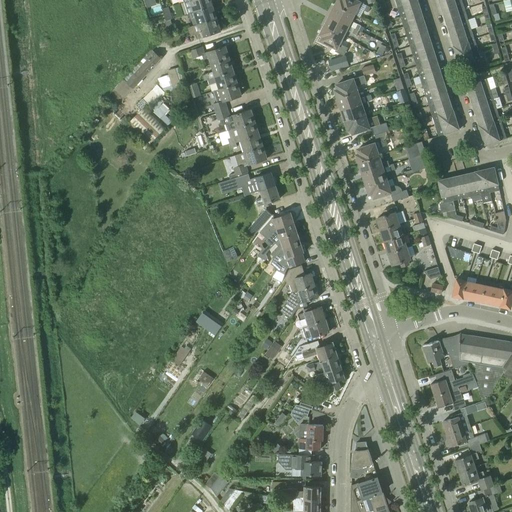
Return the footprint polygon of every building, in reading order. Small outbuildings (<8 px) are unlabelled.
[(210,0),(188,0),(184,2),(188,14),(213,6),(210,0)] [(358,8),(360,9),(363,3),(356,0),(338,0),(336,5),(355,14),(358,8)] [(418,0),(398,7),(401,17),(421,10),(418,0)] [(462,0),(459,0),(441,6),(444,16),(465,9),(462,0)] [(330,16),(351,27),(353,22),(351,21),(355,14),(336,5),(330,16)] [(192,18),(197,17),(199,24),(217,18),(213,6),(188,14),(191,13),(192,18)] [(166,21),(171,19),(172,19),(168,7),(162,9),(166,21)] [(448,26),(468,19),(474,17),(470,7),(465,9),(444,16),(448,26)] [(421,10),(401,17),(404,27),(425,20),(421,10)] [(349,31),(351,27),(330,16),(324,27),(343,37),(347,30),(349,31)] [(198,38),(199,38),(221,31),(217,18),(199,24),(194,26),(198,38)] [(471,29),(468,19),(448,26),(451,35),(471,29)] [(425,20),(404,27),(407,36),(428,30),(425,20)] [(343,37),(324,27),(321,35),(323,36),(321,40),(338,49),(341,44),(340,43),(343,37)] [(357,35),(359,31),(354,29),(351,27),(349,31),(352,33),(357,35)] [(474,39),(471,29),(451,35),(454,45),(474,39)] [(428,30),(407,36),(410,46),(431,40),(428,30)] [(474,39),(454,45),(457,56),(478,49),(474,39)] [(431,40),(410,46),(414,56),(434,50),(431,40)] [(381,44),(376,53),(382,56),(386,47),(381,44)] [(211,64),(230,58),(226,46),(204,53),(202,47),(190,51),(193,58),(202,55),(204,59),(209,57),(211,64)] [(151,49),(123,79),(133,88),(160,58),(154,52),(151,49)] [(481,59),(478,49),(457,56),(460,66),(470,63),(470,64),(476,62),(475,61),(481,59)] [(434,50),(414,56),(417,66),(437,59),(434,50)] [(346,55),(329,61),(332,71),(350,66),(346,55)] [(234,71),(230,58),(211,64),(214,71),(208,73),(202,75),(204,80),(208,79),(234,71)] [(437,59),(417,66),(420,76),(440,69),(437,59)] [(362,69),(364,75),(375,72),(373,65),(362,69)] [(180,83),(175,68),(167,71),(172,85),(172,86),(180,83)] [(440,69),(420,76),(423,86),(443,79),(440,69)] [(238,84),(234,71),(208,79),(209,85),(217,82),(220,89),(238,84)] [(159,82),(162,89),(172,86),(168,75),(158,79),(159,82)] [(364,75),(354,79),(337,84),(338,89),(335,90),(338,98),(358,91),(355,84),(366,81),(364,75)] [(404,89),(400,77),(394,79),(398,91),(404,89)] [(470,95),(490,88),(487,78),(467,85),(470,95)] [(123,98),(133,88),(123,79),(113,89),(123,98)] [(443,79),(423,86),(426,96),(447,89),(443,79)] [(189,85),(193,95),(199,93),(196,83),(189,85)] [(160,99),(166,94),(157,84),(143,99),(136,106),(141,110),(145,106),(147,103),(151,108),(160,99)] [(214,91),(217,98),(218,103),(213,104),(216,112),(227,109),(225,101),(242,95),(238,84),(220,89),(214,91)] [(473,105),(494,98),(490,88),(470,95),(473,105)] [(447,89),(426,96),(429,106),(450,99),(447,89)] [(358,91),(338,98),(342,110),(373,100),(371,95),(360,98),(358,91)] [(171,92),(167,96),(171,100),(175,96),(171,92)] [(342,110),(346,122),(366,116),(363,108),(374,105),(384,101),(383,96),(373,100),(342,110)] [(476,115),(497,108),(494,98),(473,105),(476,115)] [(429,106),(432,115),(453,109),(450,99),(429,106)] [(141,110),(129,123),(150,143),(167,126),(145,106),(141,110)] [(479,125),(500,118),(497,108),(476,115),(479,125)] [(226,124),(228,130),(255,121),(251,109),(230,116),(227,109),(216,112),(219,120),(220,120),(222,125),(226,124)] [(453,109),(432,115),(435,126),(456,119),(453,109)] [(366,116),(346,122),(348,130),(351,129),(353,134),(372,127),(375,135),(386,131),(389,130),(387,123),(381,124),(378,115),(367,119),(366,116)] [(482,135),(503,128),(500,118),(479,125),(482,135)] [(437,131),(439,136),(460,129),(456,119),(435,126),(437,131)] [(255,121),(228,130),(230,137),(228,138),(230,143),(236,141),(241,140),(259,134),(255,121)] [(130,126),(125,132),(130,137),(136,132),(130,126)] [(507,138),(503,128),(482,135),(486,145),(507,138)] [(357,154),(359,162),(379,156),(377,148),(387,145),(386,140),(389,139),(386,131),(375,135),(377,143),(358,149),(360,154),(357,154)] [(259,134),(241,140),(241,141),(245,153),(263,147),(259,134)] [(145,149),(149,145),(144,140),(140,145),(145,149)] [(426,154),(423,143),(422,141),(406,147),(410,159),(414,158),(426,154)] [(267,159),(263,147),(245,153),(239,154),(242,162),(243,165),(234,168),(236,172),(229,175),(230,179),(248,173),(247,172),(248,172),(246,166),(267,159)] [(430,166),(426,154),(414,158),(418,170),(430,166)] [(379,156),(359,162),(363,174),(385,167),(390,166),(388,160),(384,162),(381,163),(379,156)] [(385,173),(387,172),(385,167),(363,174),(367,186),(387,180),(385,173)] [(491,192),(500,190),(498,184),(494,167),(485,169),(491,192)] [(490,192),(491,192),(485,169),(476,171),(483,199),(483,203),(492,201),(490,192)] [(473,201),(483,199),(476,171),(467,174),(472,196),(473,201)] [(249,194),(260,190),(276,185),(272,172),(251,179),(251,180),(250,180),(244,182),(249,194)] [(248,173),(230,179),(232,186),(244,182),(250,180),(248,173)] [(463,198),(472,196),(467,174),(458,176),(463,198)] [(463,198),(458,176),(448,178),(454,200),(463,198)] [(449,217),(455,219),(457,215),(454,200),(448,178),(439,180),(443,196),(442,196),(444,202),(441,203),(444,215),(449,217)] [(390,192),(393,201),(409,196),(407,189),(402,191),(401,189),(400,188),(399,186),(397,186),(396,185),(394,185),(392,186),(390,187),(387,180),(367,186),(370,194),(373,193),(374,198),(390,192)] [(280,199),(276,185),(260,190),(263,197),(257,199),(259,205),(265,203),(266,206),(272,204),(271,201),(280,199)] [(381,230),(399,224),(395,213),(398,212),(396,206),(384,211),(385,215),(378,218),(381,230)] [(255,235),(260,229),(272,215),(266,209),(253,224),(248,229),(255,235)] [(498,227),(497,232),(503,234),(505,230),(506,220),(504,211),(495,213),(498,227)] [(263,235),(268,239),(277,228),(294,222),(291,212),(272,218),(260,232),(263,235)] [(280,237),(297,232),(294,222),(277,228),(268,239),(266,241),(270,245),(279,234),(280,237)] [(425,228),(424,223),(413,226),(414,232),(419,230),(425,228)] [(385,241),(403,235),(399,224),(381,230),(385,241)] [(279,234),(270,245),(266,248),(264,247),(258,255),(264,260),(264,259),(266,260),(268,258),(266,254),(276,243),(278,246),(271,254),(275,257),(284,248),(301,242),(297,232),(280,237),(279,234)] [(389,253),(407,247),(403,235),(385,241),(389,253)] [(285,261),(287,268),(304,262),(301,253),(304,252),(301,242),(284,248),(275,257),(273,260),(277,263),(280,259),(283,263),(285,261)] [(469,261),(472,253),(448,245),(445,253),(469,261)] [(223,252),(228,262),(238,257),(233,246),(223,252)] [(407,247),(389,253),(393,265),(400,262),(402,267),(409,265),(408,260),(410,259),(407,247)] [(292,292),(292,293),(315,285),(311,273),(305,274),(302,265),(290,269),(285,278),(288,285),(290,284),(292,292)] [(441,276),(438,267),(431,270),(424,272),(427,274),(431,279),(441,276)] [(463,298),(466,281),(457,278),(453,296),(463,298)] [(472,299),(476,283),(472,282),(467,281),(466,281),(463,298),(463,297),(472,299)] [(433,283),(432,291),(441,293),(443,286),(433,283)] [(485,285),(481,284),(476,283),(472,299),(482,301),(485,285)] [(315,285),(292,293),(286,301),(298,309),(308,306),(306,301),(319,297),(315,285)] [(492,303),(495,287),(491,286),(485,285),(482,301),(492,303)] [(505,289),(500,288),(495,287),(492,303),(501,305),(500,306),(501,306),(505,289)] [(505,289),(501,306),(511,308),(511,302),(511,290),(510,290),(505,289)] [(253,295),(248,291),(246,293),(243,298),(248,302),(253,295)] [(309,325),(326,319),(325,318),(326,317),(324,312),(322,307),(312,310),(311,307),(304,309),(305,312),(298,314),(300,320),(307,318),(309,325)] [(216,335),(221,327),(202,313),(196,321),(216,335)] [(326,319),(309,325),(303,327),(307,339),(330,331),(328,325),(329,325),(327,320),(326,320),(326,319)] [(469,364),(473,374),(477,382),(484,400),(487,399),(504,375),(511,363),(511,342),(461,334),(461,333),(460,333),(460,335),(459,335),(459,336),(455,337),(445,340),(440,340),(439,340),(438,338),(438,339),(442,351),(451,348),(453,354),(460,353),(460,366),(469,364)] [(268,349),(272,342),(267,339),(263,345),(268,349)] [(440,358),(450,355),(453,354),(451,348),(442,351),(438,339),(438,340),(424,345),(429,361),(433,360),(435,366),(441,364),(440,358)] [(273,359),(282,346),(275,341),(265,354),(273,359)] [(318,354),(320,359),(337,354),(337,352),(337,351),(337,348),(335,347),(333,342),(311,349),(309,343),(306,344),(300,346),(293,357),(303,353),(305,359),(318,354)] [(176,353),(184,359),(189,352),(181,347),(176,353)] [(453,354),(450,355),(453,369),(460,366),(460,353),(453,354)] [(342,367),(337,354),(320,359),(321,361),(306,366),(308,372),(324,367),(326,372),(342,367)] [(279,362),(285,366),(289,361),(282,357),(279,362)] [(317,383),(317,382),(319,388),(329,384),(332,391),(340,389),(341,389),(338,381),(345,378),(342,367),(326,372),(319,375),(316,379),(312,385),(314,386),(317,383)] [(436,375),(438,381),(431,384),(435,396),(466,385),(477,382),(473,374),(455,380),(452,369),(436,375)] [(204,371),(202,374),(205,376),(211,381),(212,381),(214,378),(204,371)] [(310,387),(312,385),(316,379),(310,376),(305,383),(310,387)] [(453,403),(453,402),(463,398),(461,393),(468,390),(466,385),(435,396),(439,407),(453,403)] [(302,398),(300,405),(310,409),(312,409),(315,402),(302,398)] [(460,408),(466,406),(465,401),(453,405),(455,410),(460,408)] [(466,406),(460,408),(462,413),(456,415),(450,417),(451,419),(443,421),(447,434),(471,426),(467,414),(478,411),(475,403),(466,406)] [(226,410),(233,416),(237,410),(232,406),(232,407),(230,405),(226,410)] [(307,416),(310,409),(300,405),(299,405),(298,405),(297,405),(292,412),(306,416),(307,416)] [(203,420),(193,434),(202,441),(213,426),(203,420)] [(300,424),(299,449),(320,449),(321,440),(323,441),(323,425),(300,424)] [(474,437),(471,426),(447,434),(451,446),(459,444),(460,446),(467,443),(468,448),(480,444),(488,441),(485,433),(474,437)] [(165,441),(160,436),(157,432),(152,438),(160,446),(165,441)] [(356,443),(351,473),(356,474),(356,479),(358,480),(357,478),(373,463),(366,442),(356,443)] [(457,466),(459,472),(475,467),(473,460),(479,458),(477,453),(482,451),(480,444),(468,448),(470,452),(463,455),(464,457),(456,459),(458,466),(457,466)] [(187,464),(198,472),(212,454),(201,446),(187,464)] [(309,455),(292,454),(283,454),(283,466),(286,469),(292,469),(292,468),(301,468),(301,474),(321,475),(322,461),(309,461),(309,455)] [(472,484),(479,481),(482,490),(494,486),(491,475),(485,477),(483,471),(477,473),(475,467),(459,472),(461,479),(462,478),(464,484),(472,482),(472,484)] [(206,484),(211,488),(215,482),(220,476),(215,472),(206,484)] [(373,478),(351,486),(351,511),(363,511),(387,505),(390,501),(387,498),(385,499),(378,477),(377,477),(373,478)] [(215,482),(211,488),(217,497),(223,489),(215,482)] [(277,497),(289,498),(321,498),(321,492),(322,492),(322,489),(321,488),(321,486),(305,486),(305,491),(298,491),(298,488),(286,488),(286,482),(272,482),(272,497),(277,497)] [(487,497),(492,495),(502,491),(500,484),(494,486),(482,490),(478,491),(481,498),(469,502),(471,507),(470,508),(471,511),(484,511),(485,511),(493,511),(490,502),(489,503),(487,497)] [(228,488),(225,493),(230,497),(235,490),(228,488)] [(229,510),(243,492),(235,490),(230,497),(223,505),(229,510)] [(321,498),(289,498),(289,500),(294,500),(294,511),(321,510),(321,509),(322,508),(322,505),(321,504),(321,498)]
